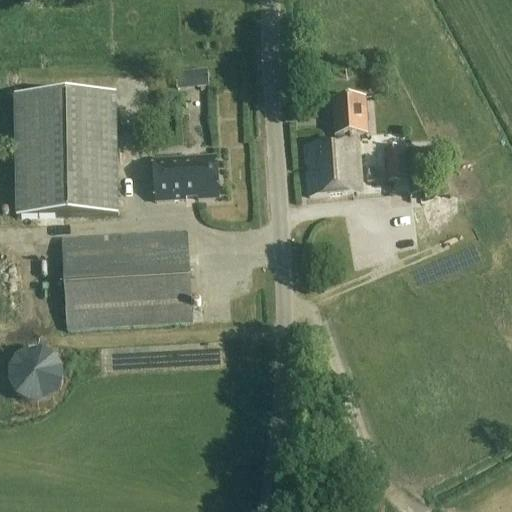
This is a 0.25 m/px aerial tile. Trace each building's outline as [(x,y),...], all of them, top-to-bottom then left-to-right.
[(150,96),(175,97),(175,78),(151,77),(150,96)] [(17,221),(118,219),(116,98),(14,100),(17,221)] [(360,196),(357,139),(365,139),(363,101),(329,102),(331,148),(305,149),(306,176),(307,176),(308,199),(360,196)] [(389,184),(401,183),(398,148),(386,149),(389,184)] [(420,158),(406,158),(407,177),(410,198),(415,197),(423,196),(421,176),(420,158)] [(219,202),(216,161),(155,165),(157,205),(187,203),(186,200),(199,199),(200,203),(219,202)] [(64,336),(195,329),(190,235),(59,242),(64,336)] [(35,408),(39,408),(43,408),(47,407),(51,405),(54,403),(57,400),(60,397),(62,393),(63,389),(64,385),(64,381),(64,377),(63,373),(62,369),(59,366),(57,362),(54,360),(51,357),(47,356),(43,354),(39,354),(35,354),(31,354),(27,356),(23,357),(20,360),(17,362),(14,366),(12,369),(11,373),(10,377),(9,381),(10,385),(11,389),(12,393),(14,397),(17,400),(20,403),(23,405),(27,407),(31,408),(35,408)]
